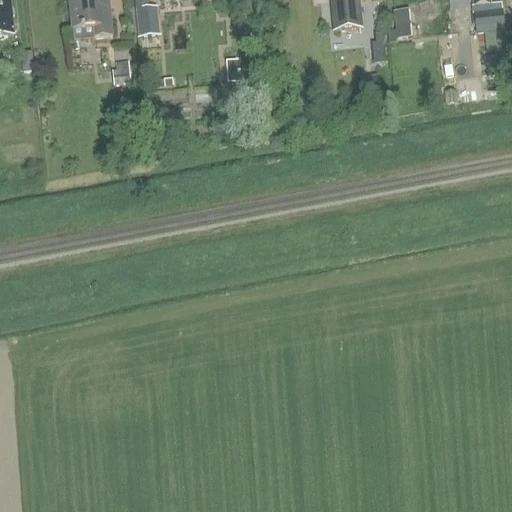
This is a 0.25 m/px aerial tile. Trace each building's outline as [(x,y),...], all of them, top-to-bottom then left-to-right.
[(0,0),(0,38),(15,37),(11,0),(0,0)] [(94,42),(113,40),(109,8),(98,10),(97,0),(68,0),(72,34),(93,32),(94,42)] [(343,0),(343,1),(331,3),(334,30),(335,34),(363,31),(360,0),(363,0),(343,0)] [(472,0),(477,37),(505,34),(503,14),(492,15),(489,0),(472,0)] [(156,10),(135,13),(138,41),(159,39),(156,10)] [(409,22),(394,23),(396,41),(411,40),(409,22)] [(33,54),(22,55),(22,75),(33,75),(33,54)] [(117,75),(112,75),(114,91),(131,89),(128,66),(116,67),(117,75)] [(358,85),(367,107),(384,99),(375,78),(358,85)] [(456,95),(444,96),(446,111),(458,109),(456,95)]
